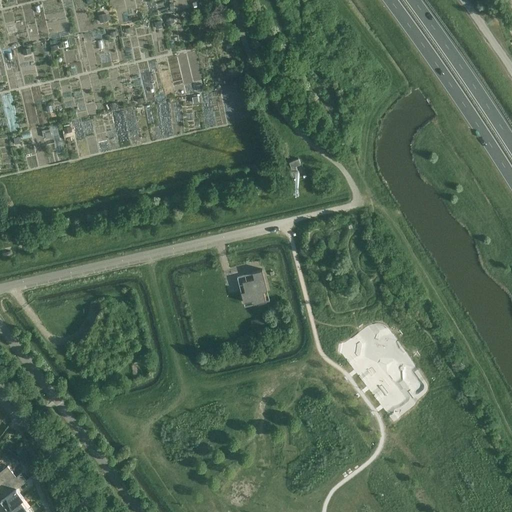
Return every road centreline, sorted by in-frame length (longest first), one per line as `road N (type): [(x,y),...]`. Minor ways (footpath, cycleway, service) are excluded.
road 1 (residential): [(140,511),(0,323)]
road 2 (trunk): [(390,0),(511,177)]
road 3 (trunk): [(511,139),(414,0)]
road 4 (residential): [(0,385),(97,511)]
